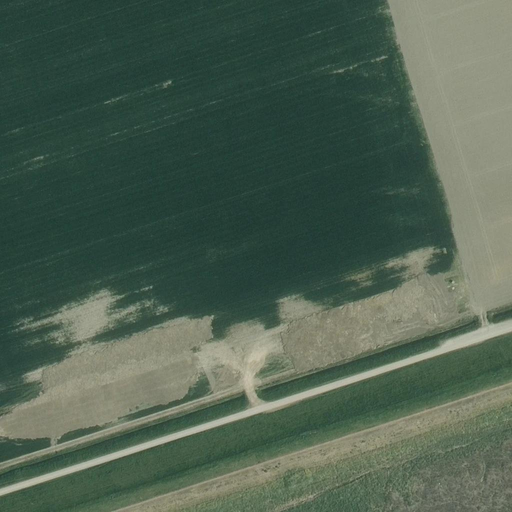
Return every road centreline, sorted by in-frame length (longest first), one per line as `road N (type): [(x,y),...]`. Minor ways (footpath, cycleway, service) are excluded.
road 1 (unclassified): [(0,492),(511,325)]
road 2 (track): [(511,383),(117,511)]
